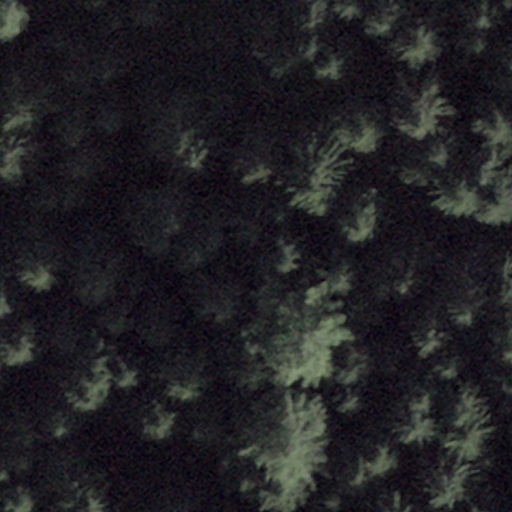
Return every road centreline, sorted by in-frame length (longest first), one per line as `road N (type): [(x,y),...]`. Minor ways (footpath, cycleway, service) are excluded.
road 1 (track): [(176,0),(0,402)]
road 2 (track): [(0,202),(41,142),(43,0)]
